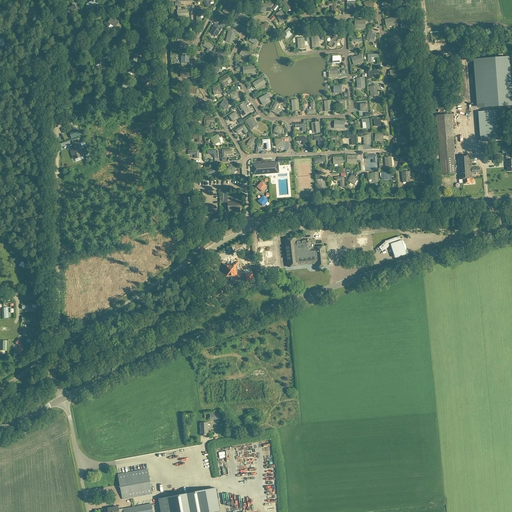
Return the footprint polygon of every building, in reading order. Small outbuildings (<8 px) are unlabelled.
[(90,10),(95,7),(97,10),(100,8),(97,1),(95,1),(94,0),(93,0),(87,4),(90,10)] [(141,0),(137,4),(144,10),(148,6),(143,0),(141,0)] [(289,0),(286,0),(282,3),(286,9),(293,5),(289,0)] [(367,10),(374,6),(370,0),(369,0),(364,3),(367,10)] [(336,12),(336,2),(328,2),(328,6),(332,6),(332,12),(336,12)] [(234,7),(227,3),(224,10),(230,14),(234,7)] [(394,4),(386,3),(385,10),(393,11),(394,4)] [(69,8),(72,14),(80,11),(77,4),(69,8)] [(28,8),(30,16),(30,17),(37,16),(35,7),(28,8)] [(197,21),(201,21),(200,14),(204,14),(204,10),(196,11),(197,21)] [(276,14),(278,18),(280,21),(285,19),(281,11),(276,14)] [(132,19),(138,25),(143,19),(135,14),(132,19)] [(119,22),(118,21),(111,16),(105,24),(108,26),(110,24),(115,28),(119,22)] [(300,24),(297,17),(290,20),(293,27),(300,24)] [(396,25),(394,18),(387,20),(388,27),(396,25)] [(404,28),(404,22),(409,22),(409,18),(401,18),(401,28),(404,28)] [(180,23),(179,31),(182,32),(183,28),(189,29),(190,25),(180,23)] [(215,24),(211,31),(218,34),(221,28),(215,24)] [(263,34),(270,31),(267,24),(260,27),(263,34)] [(11,27),(13,36),(19,35),(18,26),(11,27)] [(234,41),(235,34),(232,33),(232,31),(230,30),(229,32),(228,32),(226,40),(234,41)] [(376,33),(369,31),(367,38),(374,40),(376,33)] [(259,39),(253,35),(249,41),(255,45),(259,39)] [(136,42),(144,47),(147,41),(140,36),(136,42)] [(330,43),(334,46),(336,43),(337,44),(340,39),(335,36),(330,43)] [(399,43),(397,36),(390,39),(392,45),(399,43)] [(79,42),(77,43),(71,47),(75,52),(82,48),(79,42)] [(213,47),(204,42),(202,46),(208,49),(206,52),(209,54),(213,47)] [(250,52),(244,48),(240,54),(246,58),(250,52)] [(218,58),(220,55),(225,58),(227,55),(218,50),(214,56),(218,58)] [(399,60),(398,53),(391,54),(392,61),(399,60)] [(135,54),(133,56),(135,57),(133,61),(139,64),(142,58),(135,54)] [(377,54),(367,54),(368,62),(371,62),(371,58),(378,58),(377,54)] [(363,62),(361,55),(353,58),(356,64),(363,62)] [(511,108),(511,95),(509,60),(473,63),(477,112),(511,108)] [(74,74),(81,69),(77,64),(70,69),(74,74)] [(225,67),(225,64),(215,64),(216,72),(219,72),(219,68),(225,67)] [(401,75),(399,68),(391,71),(394,77),(401,75)] [(368,71),(369,79),(372,78),(372,74),(379,74),(378,70),(368,71)] [(152,80),(154,77),(147,72),(140,81),(143,82),(142,83),(146,86),(151,79),(152,80)] [(227,86),(225,82),(231,79),(228,76),(220,81),(224,88),(227,86)] [(253,84),(256,89),(264,84),(261,80),(258,81),(257,81),(253,84)] [(124,82),(119,87),(126,93),(130,88),(124,82)] [(77,84),(69,88),(73,94),(80,89),(77,84)] [(402,91),(399,84),(392,87),(395,94),(402,91)] [(213,88),(214,95),(221,93),(219,86),(213,88)] [(106,89),(104,91),(106,92),(104,95),(109,100),(113,94),(106,89)] [(232,100),(239,98),(236,91),(229,93),(232,100)] [(266,104),(264,100),(270,97),(268,94),(259,99),(263,106),(266,104)] [(89,95),(83,101),(87,105),(94,99),(89,95)] [(230,104),(224,100),(220,106),(226,110),(230,104)] [(339,104),(343,104),(343,110),(347,110),(346,100),(338,100),(339,104)] [(280,112),(276,110),(279,104),(276,102),(271,111),(278,115),(280,112)] [(315,113),(315,103),(311,103),(311,110),(307,110),(307,114),(315,113)] [(241,114),(248,111),(244,104),(238,108),(241,114)] [(405,109),(401,104),(395,108),(399,114),(405,109)] [(499,111),(480,112),(482,142),(502,141),(499,111)] [(239,118),(235,112),(229,116),(233,122),(239,118)] [(454,145),(453,140),(451,114),(436,115),(441,175),(454,174),(452,146),(454,145)] [(256,124),(252,117),(246,121),(250,128),(256,124)] [(204,119),(205,127),(208,127),(208,123),(215,122),(214,118),(204,119)] [(362,123),(366,123),(366,129),(370,129),(370,119),(362,119),(362,123)] [(406,127),(404,120),(397,122),(399,129),(406,127)] [(244,125),(235,130),(237,134),(243,130),(245,134),(248,132),(244,125)] [(280,135),(283,129),(277,125),(273,132),(280,135)] [(313,133),(320,132),(319,125),(312,125),(313,133)] [(201,135),(191,135),(191,139),(197,139),(197,143),(201,143),(201,135)] [(220,142),(217,135),(210,138),(214,145),(220,142)] [(347,139),(351,139),(352,145),(356,145),(355,135),(347,136),(347,139)] [(248,143),(251,145),(253,143),(256,144),(259,139),(253,136),(248,143)] [(331,140),(335,140),(335,146),(339,146),(339,136),(331,137),(331,140)] [(307,137),(297,138),(297,142),(303,141),(304,145),(307,145),(307,137)] [(315,140),(319,140),(319,147),(323,147),(322,137),(314,137),(315,140)] [(406,144),(404,137),(397,139),(399,146),(406,144)] [(262,144),(266,143),(267,150),(271,149),(270,139),(262,140),(262,144)] [(73,154),(75,159),(83,157),(80,146),(81,146),(80,141),(74,144),(75,147),(71,148),(73,154)] [(511,145),(501,146),(502,154),(506,153),(511,153),(511,145)] [(217,150),(207,151),(208,155),(214,154),(214,158),(218,158),(217,150)] [(222,150),(222,158),(226,158),(226,154),(232,154),(232,150),(222,150)] [(376,155),(366,156),(367,160),(373,159),(373,163),(377,163),(376,155)] [(463,180),(463,184),(471,183),(474,183),(473,178),(472,179),(470,156),(457,157),(459,180),(463,180)] [(278,163),(255,164),(252,165),(253,175),(256,175),(270,174),(279,173),(279,169),(278,163)] [(198,175),(203,172),(198,165),(189,171),(191,175),(197,172),(198,175)] [(231,176),(237,171),(231,165),(225,171),(231,176)] [(218,167),(208,171),(209,175),(220,170),(218,167)] [(348,181),(354,185),(358,178),(352,175),(348,181)] [(336,181),(340,181),(341,187),(344,187),(344,177),(336,178),(336,181)] [(262,192),(267,186),(262,181),(257,187),(262,192)] [(263,195),(257,201),(263,206),(268,200),(263,195)] [(240,202),(227,203),(228,211),(240,210),(240,202)] [(379,248),(382,252),(389,246),(401,242),(400,237),(385,242),(379,248)] [(296,242),(295,239),(285,240),(288,267),(298,266),(298,265),(307,264),(307,265),(316,264),(316,268),(327,267),(326,263),(327,263),(327,260),(326,260),(326,256),(327,256),(326,254),(325,254),(325,247),(314,248),(313,242),(310,243),(310,240),(296,242)] [(223,266),(225,279),(238,277),(237,264),(223,266)] [(245,282),(254,281),(253,273),(245,274),(245,282)] [(20,347),(16,351),(19,354),(25,347),(18,340),(15,343),(20,347)] [(208,434),(209,420),(201,420),(200,434),(208,434)] [(118,475),(122,499),(152,494),(148,469),(118,475)] [(158,499),(160,511),(217,511),(220,511),(216,488),(181,495),(158,499)] [(250,493),(232,494),(232,500),(238,500),(238,501),(240,501),(240,505),(243,505),(243,500),(250,500),(250,493)]
